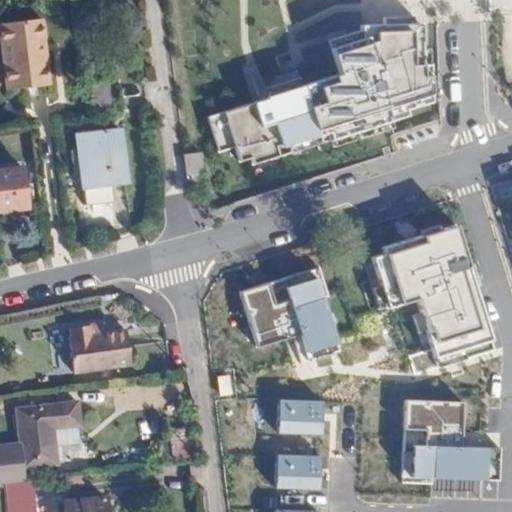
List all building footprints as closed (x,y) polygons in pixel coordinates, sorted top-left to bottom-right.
[(0,23),(0,57),(5,91),(46,85),(43,55),(35,56),(34,43),(41,43),(38,19),(0,23)] [(348,82),(211,118),(222,154),(241,154),(248,172),(450,110),(424,31),(389,30),(337,41),(348,82)] [(89,88),(92,113),(117,110),(113,85),(107,86),(89,88)] [(73,134),(80,187),(125,180),(117,129),(73,134)] [(201,149),(184,151),(187,175),(204,172),(201,149)] [(0,169),(0,209),(27,206),(22,167),(0,169)] [(204,172),(187,175),(190,191),(206,188),(204,172)] [(453,233),(367,262),(386,315),(411,310),(426,359),(491,340),(453,233)] [(321,268),(236,292),(253,350),(336,324),(321,268)] [(74,334),(79,369),(135,362),(131,326),(99,330),(97,323),(77,326),(78,333),(74,334)] [(216,397),(235,395),(232,373),(213,375),(216,397)] [(77,398),(14,405),(20,439),(23,466),(55,462),(53,445),(78,442),(76,424),(80,424),(77,398)] [(322,401),(277,400),(275,436),(319,437),(322,401)] [(403,401),(399,481),(497,484),(498,449),(462,449),(464,403),(403,401)] [(23,466),(20,439),(0,441),(0,482),(24,480),(23,466)] [(320,457),(274,456),(274,490),(318,492),(320,457)] [(63,501),(63,511),(106,511),(105,495),(63,501)]
